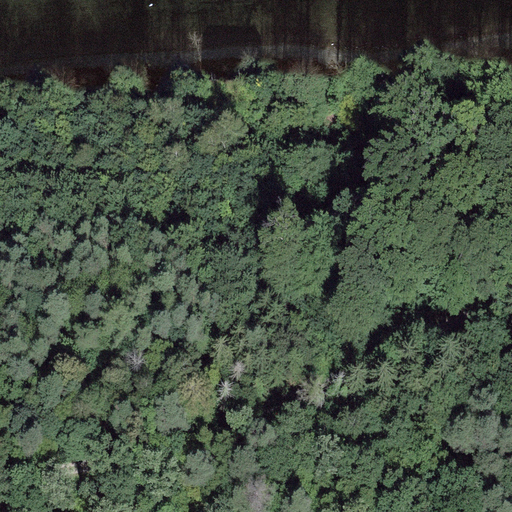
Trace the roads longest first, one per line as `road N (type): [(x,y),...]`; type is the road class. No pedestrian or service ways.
road 1 (track): [(0,479),(363,426),(418,436),(452,462),(478,511)]
road 2 (track): [(511,290),(186,449)]
